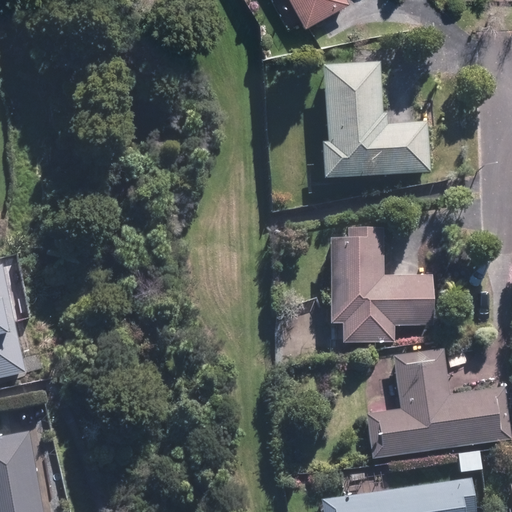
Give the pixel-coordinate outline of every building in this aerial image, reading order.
[(344,3),(342,0),(284,0),(299,27),(344,3)] [(316,67),(320,144),(313,144),(315,181),(334,180),(380,178),(426,175),(424,121),(378,123),(375,64),(316,67)] [(336,343),(376,344),(388,345),(389,326),(428,327),(430,276),(378,274),(380,231),(340,229),(340,242),(326,241),(324,324),(337,324),(336,343)] [(0,380),(22,376),(11,325),(25,322),(13,264),(0,266),(0,380)] [(401,456),(453,450),(455,472),(479,469),(477,447),(500,444),(493,389),(445,395),(439,350),(389,356),(396,411),(363,415),(368,460),(401,456)] [(0,511),(48,511),(35,434),(0,440),(0,511)] [(473,511),(468,478),(317,500),(318,511),(473,511)]
